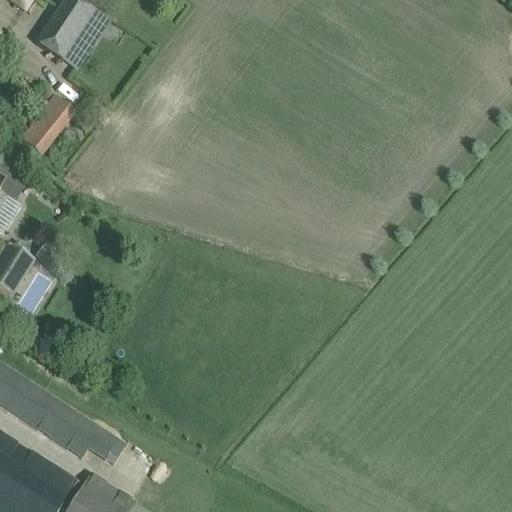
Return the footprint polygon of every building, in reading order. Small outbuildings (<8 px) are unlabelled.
[(5,0),(25,13),(32,0),(5,0)] [(75,0),(64,0),(35,46),(52,57),(63,64),(95,14),(75,0)] [(19,139),(42,157),(76,115),(53,97),(19,139)] [(0,233),(3,235),(20,208),(0,195),(0,233)] [(0,258),(0,290),(11,297),(33,262),(8,246),(0,258)] [(36,256),(51,273),(62,263),(47,246),(36,256)] [(36,332),(28,342),(42,353),(50,342),(36,332)] [(0,405),(83,459),(88,451),(106,463),(120,440),(0,361),(0,405)] [(0,511),(132,511),(137,505),(91,476),(83,488),(77,484),(79,481),(64,471),(0,430),(0,511)]
